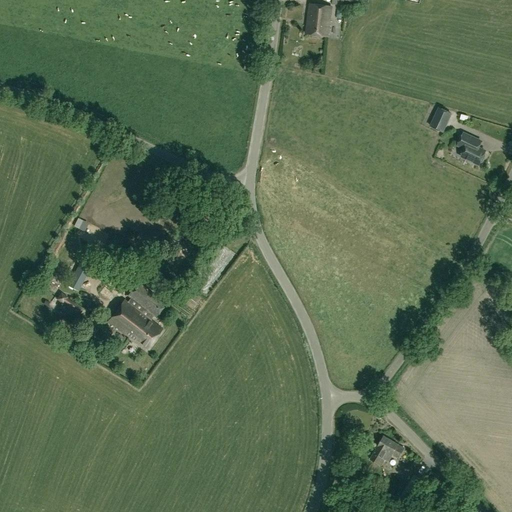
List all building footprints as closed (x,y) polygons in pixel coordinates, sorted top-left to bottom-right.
[(327,36),(331,6),(309,4),(306,34),(327,36)] [(451,114),(439,108),(431,126),(443,132),(451,114)] [(479,165),(480,162),(483,162),(486,155),(484,153),(485,151),(473,145),(476,139),(463,133),(458,145),(465,149),(461,156),(479,165)] [(127,295),(145,308),(142,312),(125,299),(108,321),(146,350),(163,328),(151,319),(154,315),(156,317),(166,303),(138,281),(127,295)] [(71,311),(76,304),(67,298),(62,304),(71,311)] [(370,458),(380,465),(384,458),(388,460),(392,454),(398,458),(405,448),(384,435),(370,458)] [(400,495),(410,501),(423,481),(413,474),(400,495)]
